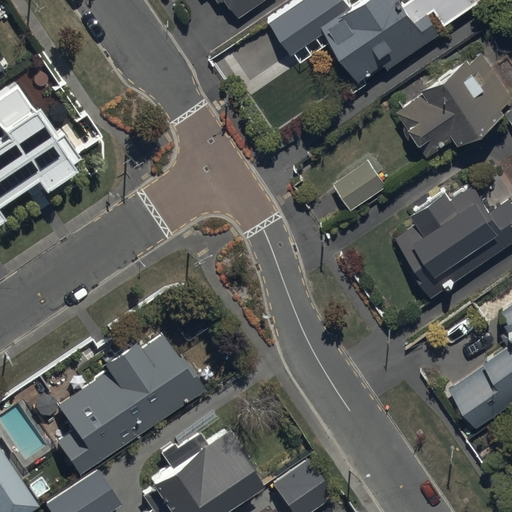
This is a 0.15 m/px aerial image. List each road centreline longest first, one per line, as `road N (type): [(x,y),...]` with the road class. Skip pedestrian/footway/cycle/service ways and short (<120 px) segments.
road 1 (residential): [(221,167),(261,222),(320,363),(417,511)]
road 2 (residential): [(0,320),(221,167)]
road 3 (residential): [(105,0),(221,167)]
